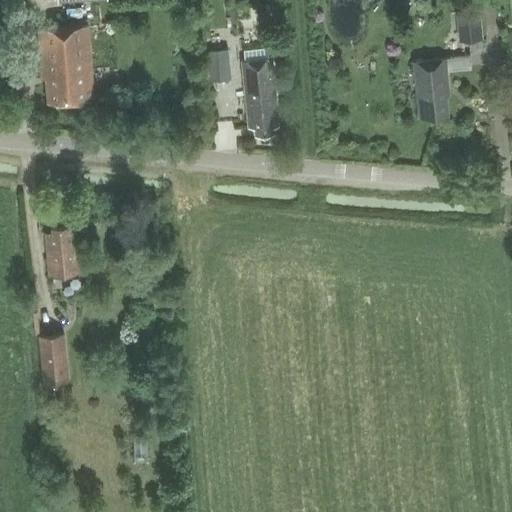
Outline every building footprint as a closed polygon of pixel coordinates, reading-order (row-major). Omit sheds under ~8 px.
[(278,5),(265,6),(266,22),(280,21),(278,5)] [(460,40),(482,38),(479,12),(457,14),(460,40)] [(47,102),(91,99),(85,24),(37,28),(41,79),(45,79),(47,102)] [(227,78),(225,50),(206,52),(208,79),(227,78)] [(270,56),(241,60),(248,128),(254,128),(254,133),(272,132),(272,126),(278,126),(270,56)] [(445,88),(448,87),(445,57),(412,60),(418,116),(447,113),(445,88)] [(47,274),(76,272),(73,231),(68,231),(67,225),(49,226),(50,232),(43,233),(47,274)] [(70,379),(66,336),(40,338),(44,381),(70,379)]
